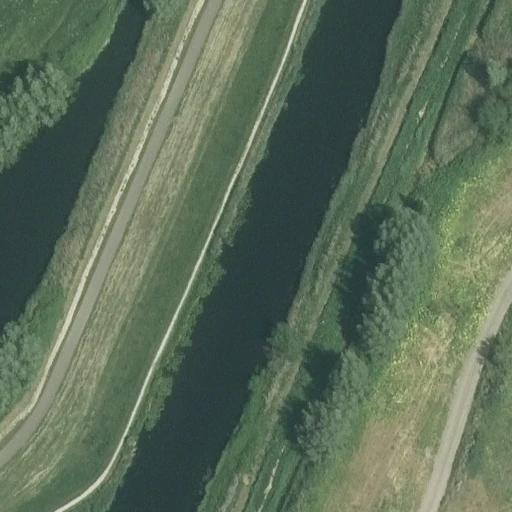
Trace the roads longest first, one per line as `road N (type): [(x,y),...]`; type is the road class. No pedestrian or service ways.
road 1 (track): [(244,511),(451,0)]
road 2 (unknown): [(196,0),(23,403),(0,433)]
